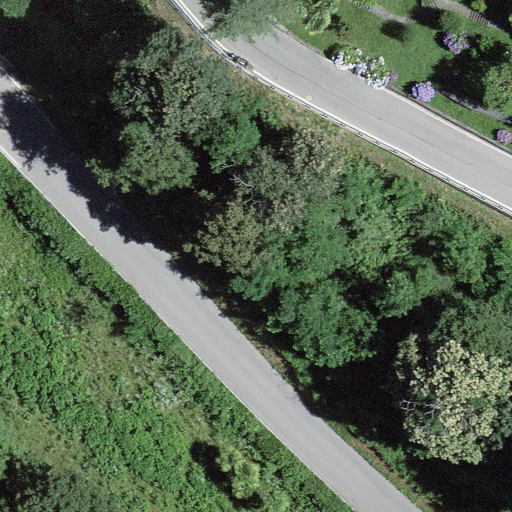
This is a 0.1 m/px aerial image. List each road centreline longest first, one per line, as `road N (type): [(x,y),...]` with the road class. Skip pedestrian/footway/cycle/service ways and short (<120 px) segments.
road 1 (tertiary): [(361,511),(0,132)]
road 2 (tertiary): [(210,0),(273,56),(511,184)]
